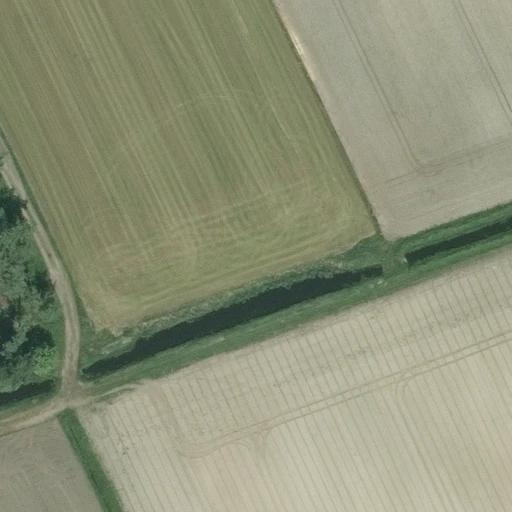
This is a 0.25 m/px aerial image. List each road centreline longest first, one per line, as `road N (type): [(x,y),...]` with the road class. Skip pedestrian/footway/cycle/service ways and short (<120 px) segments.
road 1 (track): [(68,403),(511,251)]
road 2 (track): [(0,158),(73,314),(68,403)]
